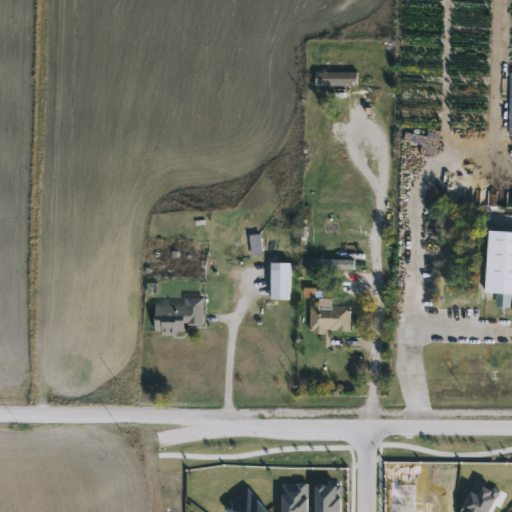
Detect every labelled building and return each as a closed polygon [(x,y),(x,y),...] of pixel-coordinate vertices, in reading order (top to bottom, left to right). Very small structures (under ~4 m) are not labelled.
[(356,71),(356,86),(314,86),(314,71),(356,71)] [(511,292),(484,291),(486,229),(511,229),(511,292)] [(353,267),(308,267),(308,258),(353,258),(353,267)] [(289,261),(289,298),(269,298),(269,261),(289,261)] [(309,306),(318,306),(318,290),(325,290),(325,295),(330,295),(330,306),(349,306),(348,332),(309,331),(309,306)] [(153,331),(153,303),(182,303),(183,295),(202,295),(202,323),(183,323),(183,331),(153,331)]
